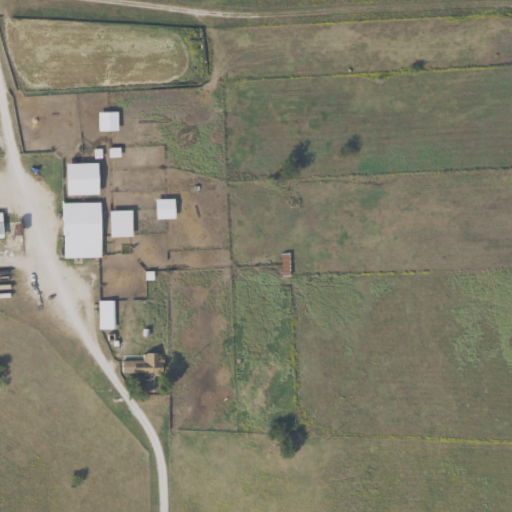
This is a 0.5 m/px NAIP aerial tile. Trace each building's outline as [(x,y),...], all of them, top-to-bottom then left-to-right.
[(99,196),(67,196),(67,164),(99,164),(99,196)] [(62,237),(62,203),(100,203),(100,246),(81,246),(81,237),(62,237)] [(287,277),(279,278),(278,256),(286,255),(287,277)] [(112,330),(98,330),(98,302),(112,302),(112,330)] [(141,362),(141,354),(154,354),(154,375),(121,375),(121,362),(141,362)]
